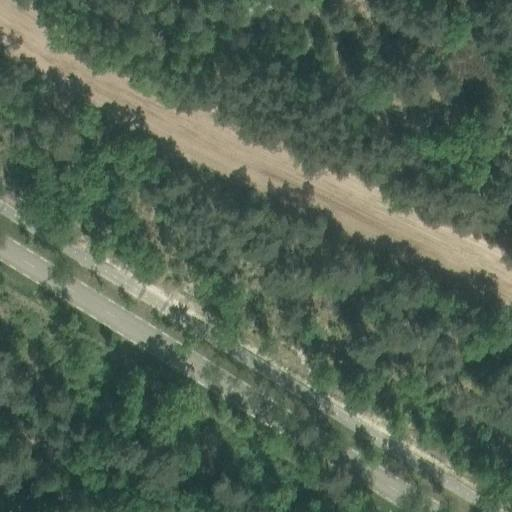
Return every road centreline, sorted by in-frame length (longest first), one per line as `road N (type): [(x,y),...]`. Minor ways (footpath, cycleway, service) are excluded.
road 1 (track): [(511,287),(296,180),(0,6)]
road 2 (tertiary): [(434,511),(0,240)]
